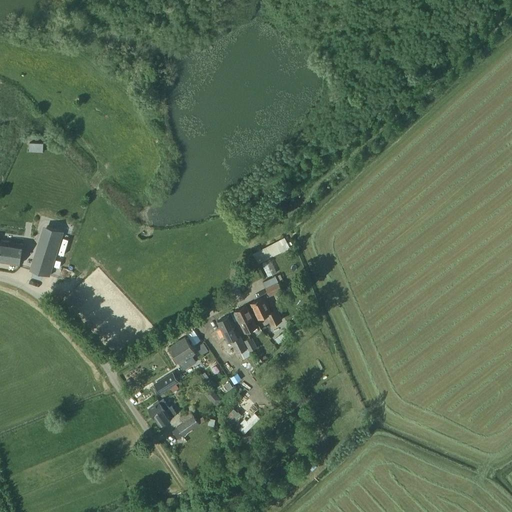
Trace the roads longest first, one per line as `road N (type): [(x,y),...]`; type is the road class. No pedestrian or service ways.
road 1 (unclassified): [(0,278),(35,294),(110,365)]
road 2 (unclassified): [(110,365),(230,301)]
